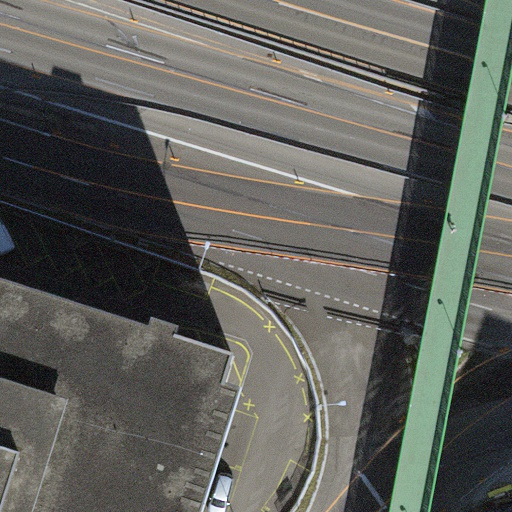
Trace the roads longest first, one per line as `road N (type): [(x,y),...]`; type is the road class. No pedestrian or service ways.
road 1 (primary): [(0,140),(511,291)]
road 2 (primary): [(173,103),(511,199)]
road 3 (motorway): [(511,69),(277,0)]
road 4 (motorway): [(0,48),(173,103)]
road 5 (secondary): [(380,511),(455,459),(511,443)]
